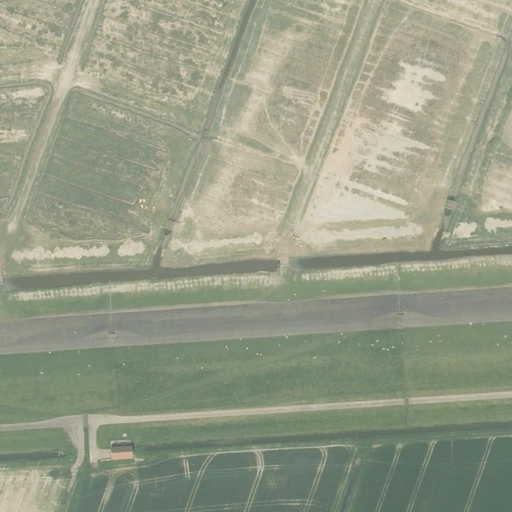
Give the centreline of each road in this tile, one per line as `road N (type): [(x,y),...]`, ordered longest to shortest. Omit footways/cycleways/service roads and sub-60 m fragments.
road 1 (track): [(0,349),(511,316)]
road 2 (track): [(357,327),(100,421)]
